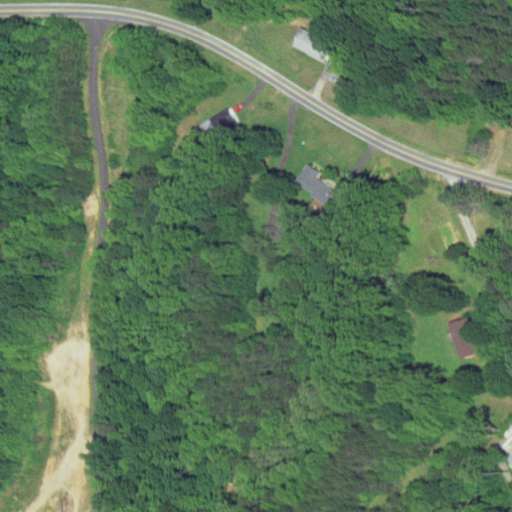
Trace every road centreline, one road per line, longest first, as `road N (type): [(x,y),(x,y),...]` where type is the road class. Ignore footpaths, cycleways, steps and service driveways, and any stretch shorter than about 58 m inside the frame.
road 1 (residential): [(511,185),(376,138),(177,26),(100,10),(0,9)]
road 2 (residential): [(449,167),(511,325)]
